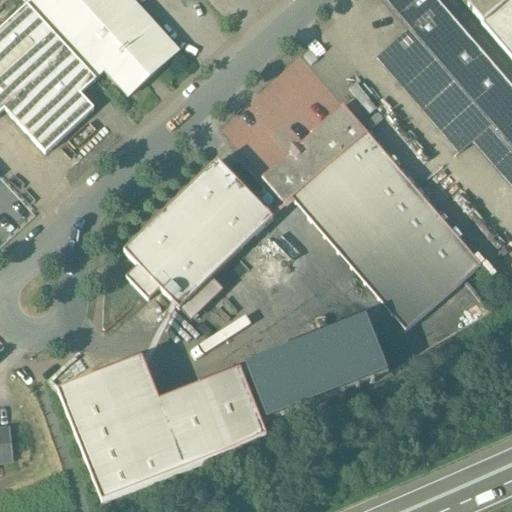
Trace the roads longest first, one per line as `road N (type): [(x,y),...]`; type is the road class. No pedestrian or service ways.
road 1 (residential): [(93,199),(9,281),(0,300),(5,318),(25,335),(52,331),(68,306),(85,216)]
road 2 (residential): [(313,0),(93,199)]
